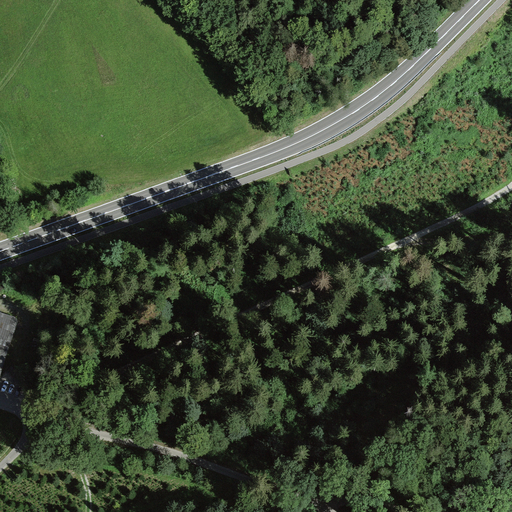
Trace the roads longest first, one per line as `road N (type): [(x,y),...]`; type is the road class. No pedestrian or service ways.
road 1 (primary): [(0,251),(334,124),(400,75),(476,0)]
road 2 (track): [(28,411),(423,237),(511,188)]
road 3 (track): [(28,411),(155,448),(322,511)]
